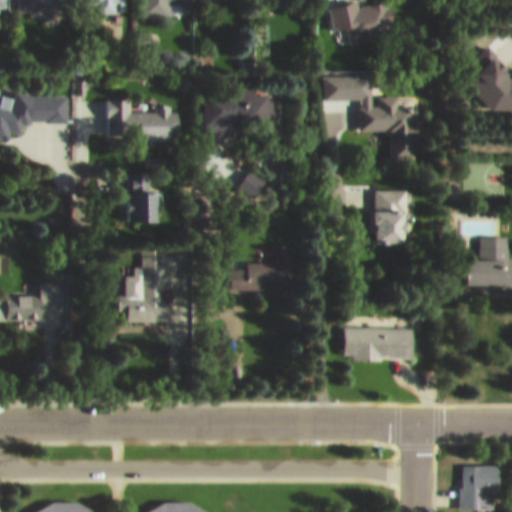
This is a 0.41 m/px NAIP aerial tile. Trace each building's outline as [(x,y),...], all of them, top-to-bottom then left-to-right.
[(61,0),(12,0),(12,2),(28,2),(28,10),(62,10),(61,0)] [(328,0),(332,20),(346,18),(349,33),(394,24),(388,0),(328,0)] [(149,21),(135,22),(135,34),(150,34),(149,21)] [(62,115),(67,89),(14,80),(10,99),(0,97),(0,129),(8,131),(10,120),(21,123),(23,108),(62,115)] [(204,125),(233,125),(233,114),(270,114),(270,85),(204,85),(204,125)] [(358,122),(388,120),(389,149),(413,148),(413,127),(421,126),(421,109),(411,109),(410,95),(396,96),(396,86),(377,87),(377,96),(357,97),(358,122)] [(103,128),(174,129),(175,98),(153,97),(153,100),(138,100),(138,102),(128,101),(128,90),(104,90),(103,128)] [(264,171),(247,161),(237,177),(254,188),(264,171)] [(124,212),(155,212),(155,164),(124,164),(124,212)] [(409,234),(409,180),(373,179),(372,233),(409,234)] [(478,250),(467,250),(467,276),(511,275),(511,247),(506,247),(506,226),(478,226),(478,250)] [(229,258),(229,279),(290,278),(290,234),(269,234),(269,252),(243,252),(243,258),(229,258)] [(125,311),(164,310),(163,245),(138,245),(138,256),(130,257),(130,265),(122,265),(122,285),(115,285),(115,302),(125,302),(125,311)] [(37,284),(0,284),(0,309),(42,310),(42,294),(62,294),(62,271),(37,271),(37,284)] [(412,347),(412,315),(342,315),(342,347),(412,347)] [(498,482),(498,455),(458,455),(458,498),(492,498),(492,482),(498,482)] [(22,511),(28,503),(48,492),(72,491),(93,503),(98,511),(134,511),(140,503),(162,491),(183,491),(208,505),(211,511),(22,511)]
